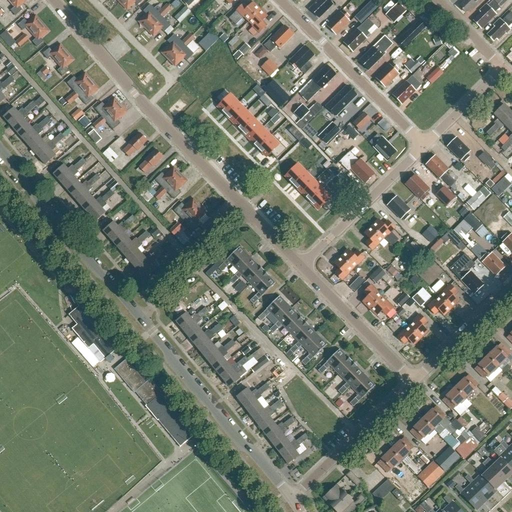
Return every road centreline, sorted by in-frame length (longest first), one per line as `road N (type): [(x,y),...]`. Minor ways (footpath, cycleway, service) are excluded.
road 1 (unclassified): [(291,499),(139,316)]
road 2 (unclassified): [(139,316),(0,150)]
road 3 (residential): [(424,146),(279,0)]
road 4 (residential): [(302,265),(424,146)]
road 5 (residential): [(291,499),(412,381)]
road 6 (residential): [(412,381),(302,265)]
road 7 (residential): [(146,106),(173,81),(91,0)]
road 8 (residential): [(139,316),(247,209)]
road 9 (residential): [(247,209),(146,106)]
road 10 (residential): [(146,106),(54,0)]
road 11 (residential): [(412,381),(511,285)]
